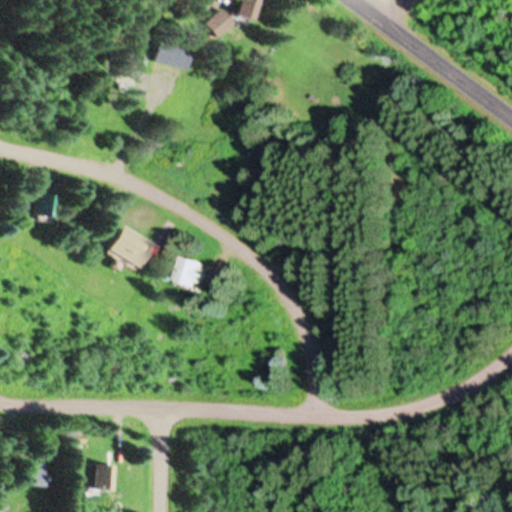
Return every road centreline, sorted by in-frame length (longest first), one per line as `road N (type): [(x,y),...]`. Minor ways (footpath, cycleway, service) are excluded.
road 1 (residential): [(0,401),(424,412),(511,360)]
road 2 (residential): [(318,415),(316,360),(296,308),(257,268),(154,189),(0,147)]
road 3 (secondary): [(511,119),(354,0)]
